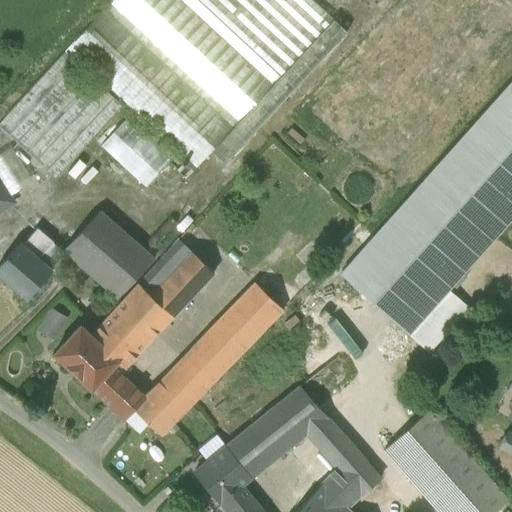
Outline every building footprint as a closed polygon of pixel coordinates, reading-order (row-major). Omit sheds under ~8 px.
[(334,21),(310,0),(114,0),(67,50),(186,160),(196,169),(211,153),(334,21)] [(334,21),(211,153),(224,165),(347,32),(334,20),(334,21)] [(122,106),(64,53),(0,122),(0,128),(55,179),(122,106)] [(511,217),(511,82),(342,273),(409,333),(511,217)] [(158,147),(127,118),(100,147),(146,188),(172,160),(158,147)] [(177,154),(163,142),(158,147),(172,160),(177,154)] [(186,160),(177,171),(186,180),(196,169),(186,160)] [(0,184),(0,210),(12,203),(0,184)] [(154,259),(100,211),(63,251),(118,299),(154,259)] [(37,228),(21,247),(37,261),(53,242),(37,228)] [(21,247),(18,245),(0,265),(0,273),(28,298),(50,273),(37,261),(21,247)] [(192,252),(151,296),(173,317),(214,273),(192,252)] [(297,296),(269,269),(255,283),(283,310),(283,311),(297,296)] [(254,283),(159,383),(186,410),(283,311),(283,310),(255,283),(254,283)] [(138,284),(91,335),(118,360),(119,360),(118,362),(125,368),(173,317),(151,296),(138,284)] [(54,309),(37,325),(54,342),(71,325),(54,309)] [(91,335),(80,325),(53,355),(92,390),(113,367),(118,362),(118,360),(91,335)] [(113,367),(92,390),(112,408),(133,385),(113,367)] [(159,383),(145,396),(146,397),(172,424),(186,410),(159,383)] [(133,385),(112,408),(125,420),(134,410),(146,397),(145,396),(133,385)] [(300,386),(194,472),(221,504),(243,486),(306,434),(327,417),(300,386)] [(146,397),(134,410),(162,435),(172,424),(146,397)] [(495,511),(508,500),(429,411),(384,451),(438,511),(495,511)] [(327,417),(306,434),(316,446),(337,428),(327,417)] [(337,428),(316,446),(328,459),(348,441),(337,428)] [(511,434),(508,432),(498,447),(511,455),(511,434)] [(381,477),(348,441),(328,459),(337,469),(360,496),(381,477)] [(298,511),(344,511),(343,511),(360,496),(337,469),(298,511)] [(221,504),(220,505),(226,511),(230,511),(251,496),(243,486),(221,504)] [(251,496),(230,511),(260,511),(263,510),(251,496)]
